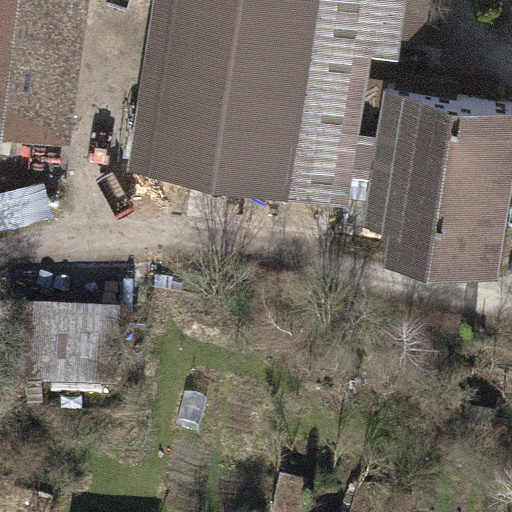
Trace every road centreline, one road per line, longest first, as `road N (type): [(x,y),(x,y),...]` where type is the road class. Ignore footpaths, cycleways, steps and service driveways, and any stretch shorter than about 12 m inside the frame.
road 1 (track): [(0,259),(111,231),(511,296)]
road 2 (track): [(116,0),(101,192),(111,231)]
